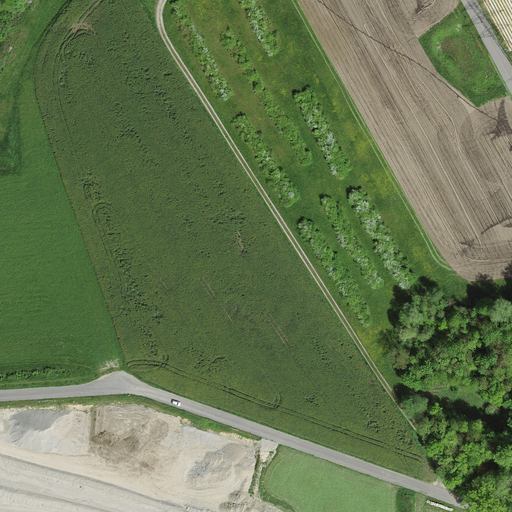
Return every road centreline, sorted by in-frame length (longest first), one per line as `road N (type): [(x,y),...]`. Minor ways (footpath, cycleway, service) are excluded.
road 1 (track): [(445,495),(430,447),(163,34),(168,0)]
road 2 (residential): [(490,511),(135,388),(0,396)]
